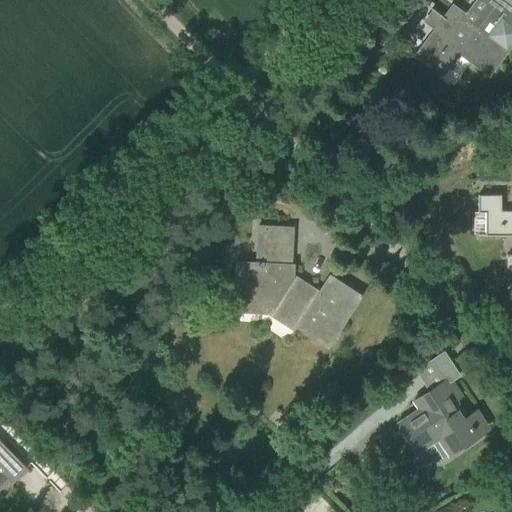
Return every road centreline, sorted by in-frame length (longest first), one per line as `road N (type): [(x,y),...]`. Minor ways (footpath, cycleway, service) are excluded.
road 1 (unclassified): [(511,367),(148,0)]
road 2 (track): [(236,89),(0,321)]
road 3 (track): [(236,89),(327,0)]
